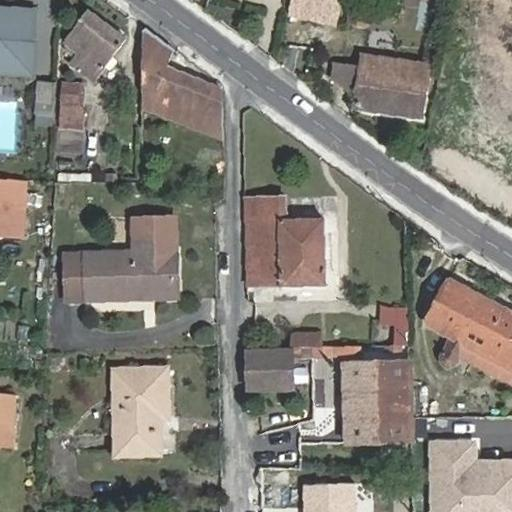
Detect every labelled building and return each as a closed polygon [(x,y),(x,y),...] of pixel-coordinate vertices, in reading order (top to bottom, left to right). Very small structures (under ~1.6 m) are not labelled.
[(344,0),(290,0),(286,18),(337,30),(344,0)] [(370,25),(374,0),(352,0),(348,21),(370,25)] [(40,6),(0,4),(0,78),(36,80),(40,6)] [(78,51),(70,63),(94,81),(124,40),(87,12),(65,41),(78,51)] [(169,66),(173,50),(138,24),(141,106),(223,137),(223,113),(220,113),(220,87),(169,66)] [(424,117),(432,71),(365,61),(363,73),(363,76),(359,96),(358,108),(424,117)] [(359,96),(363,76),(363,73),(336,68),(333,84),(359,96)] [(52,114),(54,83),(37,82),(35,113),(52,114)] [(77,107),(78,87),(61,86),(60,106),(77,107)] [(25,182),(0,180),(0,237),(22,238),(25,182)] [(246,199),(246,287),(325,285),(323,219),(286,220),(286,199),(246,199)] [(71,256),(73,301),(157,297),(178,296),(175,219),(134,220),(136,254),(71,256)] [(458,357),(459,355),(511,382),(511,381),(511,310),(449,278),(427,321),(429,325),(450,335),(443,350),(443,353),(443,356),(445,359),(448,360),(450,361),(454,361),(456,360),(458,358),(458,357)] [(319,348),(318,335),(290,336),(291,350),(319,348)] [(247,351),(249,392),(292,390),(291,359),(333,357),(333,348),(319,348),(291,350),(247,351)] [(346,442),(410,441),(408,361),(344,363),(346,442)] [(120,373),(122,456),(164,455),(163,420),(170,419),(168,370),(120,373)] [(0,443),(16,444),(16,427),(12,427),(14,395),(0,394),(0,443)] [(477,439),(429,440),(429,511),(511,511),(511,459),(477,460),(477,439)] [(307,486),(307,511),(352,511),(352,485),(307,486)]
